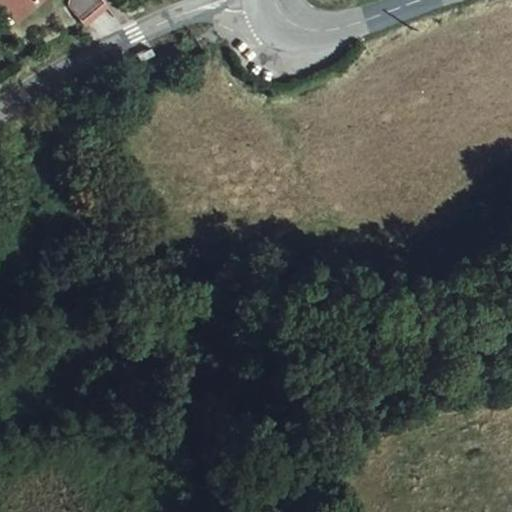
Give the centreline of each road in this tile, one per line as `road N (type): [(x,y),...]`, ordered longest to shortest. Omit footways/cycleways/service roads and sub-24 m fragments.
road 1 (unclassified): [(0,112),(31,88),(136,37),(240,0)]
road 2 (secondary): [(279,0),(300,28),(336,31),(425,0)]
